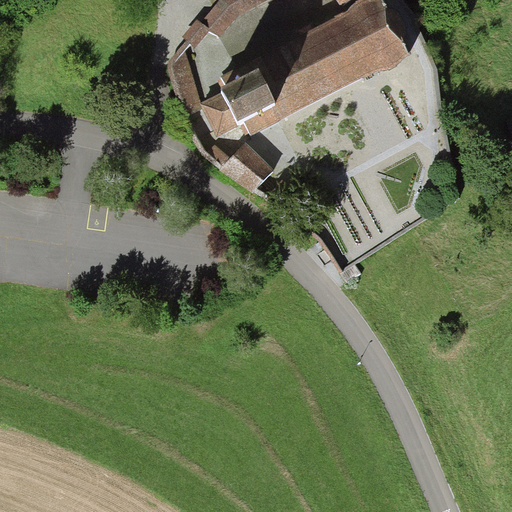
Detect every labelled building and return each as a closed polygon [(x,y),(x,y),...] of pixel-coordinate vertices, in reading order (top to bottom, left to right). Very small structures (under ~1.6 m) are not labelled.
[(348,15),(221,80),(226,94),(202,106),(201,107),(202,111),(218,140),(235,131),(238,137),(247,132),(251,139),(379,75),(393,73),(409,58),(410,42),(407,28),(387,1),(384,0),(371,0),(366,1),(359,4),(348,15)] [(221,0),(202,25),(210,31),(220,38),(239,16),(270,1),(272,0),(221,0)] [(354,0),(335,0),(341,8),(354,0)] [(202,25),(198,21),(183,40),(187,43),(191,46),(195,50),(210,31),(202,25)] [(202,106),(186,52),(176,62),(174,66),(173,68),(179,92),(188,117),(202,111),(201,107),(202,106)] [(278,208),(294,192),(283,183),(277,189),(267,179),(273,172),(245,145),(231,161),(224,168),(220,172),(253,196),(255,194),(266,201),(278,208)] [(231,161),(215,146),(208,154),(224,168),(231,161)]
